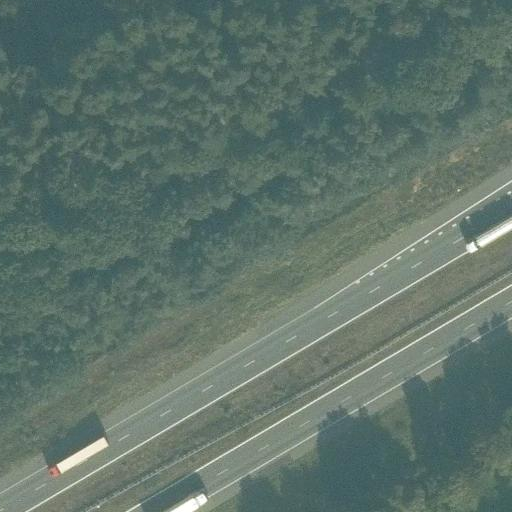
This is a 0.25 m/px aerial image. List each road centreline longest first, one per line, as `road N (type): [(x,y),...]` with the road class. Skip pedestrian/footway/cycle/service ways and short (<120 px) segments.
road 1 (motorway): [(511,213),(4,511)]
road 2 (track): [(0,170),(115,176),(157,159),(424,0)]
road 3 (motorway): [(161,511),(511,305)]
